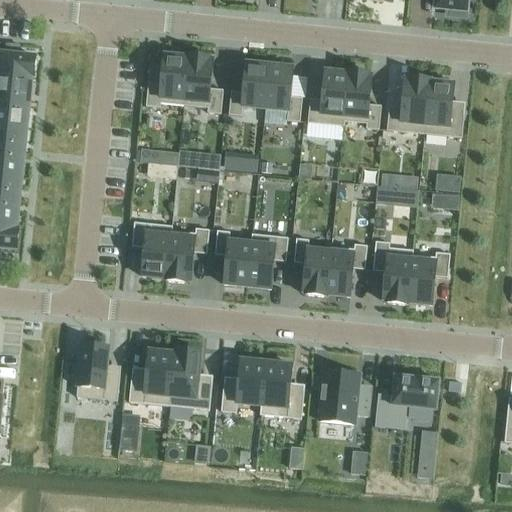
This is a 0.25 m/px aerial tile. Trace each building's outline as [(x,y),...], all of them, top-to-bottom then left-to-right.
[(436,0),(436,11),(448,12),(448,17),(466,19),(467,0),(436,0)] [(168,59),(164,59),(161,87),(148,86),(146,110),(160,111),(160,106),(185,109),(189,61),(188,61),(183,60),(184,57),(169,55),(168,59)] [(0,56),(0,80),(31,84),(32,80),(34,80),(36,60),(0,56)] [(188,61),(189,61),(185,109),(208,111),(207,115),(221,117),(223,93),(211,92),(213,63),(210,63),(210,60),(188,58),(188,61)] [(270,69),(246,67),(243,95),(231,94),(229,118),(242,119),(243,109),(265,112),(270,69)] [(293,71),(270,69),(265,112),(288,114),(287,124),(300,125),(302,101),(290,100),(293,71)] [(310,102),(308,126),(344,130),(345,125),(344,125),(349,77),(348,77),(325,75),(322,103),(310,102)] [(349,77),(344,125),(345,125),(367,127),(366,132),(379,133),(381,109),(369,108),(372,80),(370,80),(370,77),(348,75),(348,77),(349,77)] [(0,80),(0,105),(29,108),(31,84),(0,80)] [(431,83),(409,81),(409,83),(405,83),(402,111),(389,110),(387,134),(425,138),(430,85),(431,85),(431,83)] [(435,85),(431,85),(430,85),(425,138),(462,141),(464,117),(452,116),(454,88),(450,87),(450,83),(435,82),(435,85)] [(0,105),(0,129),(26,132),(29,108),(0,105)] [(0,129),(0,153),(24,156),(26,132),(0,129)] [(0,153),(0,178),(22,180),(24,156),(0,153)] [(179,156),(177,169),(194,171),(196,156),(179,154),(179,156)] [(165,155),(164,168),(166,168),(177,169),(179,156),(165,155)] [(226,155),(224,174),(246,176),(248,157),(226,155)] [(262,166),(261,176),(271,177),(272,167),(262,166)] [(166,168),(164,182),(176,183),(177,169),(166,168)] [(179,172),(178,181),(189,182),(190,173),(179,172)] [(382,177),(380,190),(393,191),(417,194),(418,181),(382,177)] [(0,178),(0,202),(19,204),(22,180),(0,178)] [(340,188),(338,201),(345,201),(347,188),(340,188)] [(377,190),(376,207),(392,209),(393,191),(380,190),(377,190)] [(449,199),(447,213),(458,214),(459,200),(449,199)] [(0,202),(0,226),(17,229),(19,204),(0,202)] [(0,226),(0,251),(17,253),(19,233),(16,233),(17,229),(0,226)] [(134,226),(132,250),(145,251),(142,280),(166,282),(167,282),(171,235),(172,235),(173,230),(134,226)] [(166,282),(166,284),(187,287),(188,284),(191,285),(194,256),(207,257),(209,234),(196,232),(195,237),(172,235),(171,235),(167,282),(166,282)] [(217,234),(215,258),(227,259),(224,288),(248,290),(252,248),(251,247),(229,245),(230,236),(217,234)] [(252,248),(248,290),(271,293),(274,264),(286,265),(288,242),(252,238),(251,247),(252,248)] [(296,242),(294,266),(306,267),(303,296),(305,296),(305,298),(327,301),(327,298),(326,298),(331,255),(330,255),(308,253),(309,244),(296,242)] [(376,245),(373,274),(386,275),(383,304),(386,304),(386,307),(408,309),(408,306),(407,306),(412,259),(413,259),(414,254),(389,252),(390,247),(376,245)] [(331,255),(326,298),(327,298),(350,301),(353,272),(365,273),(367,249),(355,248),(354,253),(330,251),(330,255),(331,255)] [(412,259),(407,306),(408,306),(432,309),(435,280),(448,282),(450,258),(436,256),(436,261),(413,259),(412,259)] [(76,392),(75,401),(105,403),(117,404),(119,377),(108,376),(110,350),(80,347),(76,392)] [(133,372),(129,406),(143,407),(169,410),(170,401),(173,402),(177,355),(148,353),(146,373),(133,372)] [(170,401),(169,410),(170,410),(193,412),(195,412),(197,412),(210,413),(213,379),(200,377),(202,355),(177,353),(177,355),(173,402),(170,401)] [(225,381),(221,414),(235,416),(236,407),(262,410),(266,366),(240,363),(238,382),(225,381)] [(262,410),(261,419),(288,421),(301,423),(305,389),(291,387),(293,368),(266,366),(262,410)] [(322,372),(317,426),(357,430),(358,420),(369,421),(372,390),(361,389),(362,376),(322,372)] [(378,397),(375,431),(404,433),(406,412),(438,415),(441,382),(393,378),(391,399),(378,397)] [(122,417),(121,430),(139,431),(141,419),(122,417)] [(422,434),(417,480),(433,481),(438,435),(422,434)] [(353,454),(351,477),(366,478),(368,456),(353,454)] [(511,477),(501,477),(500,486),(511,487),(511,486),(511,477)]
